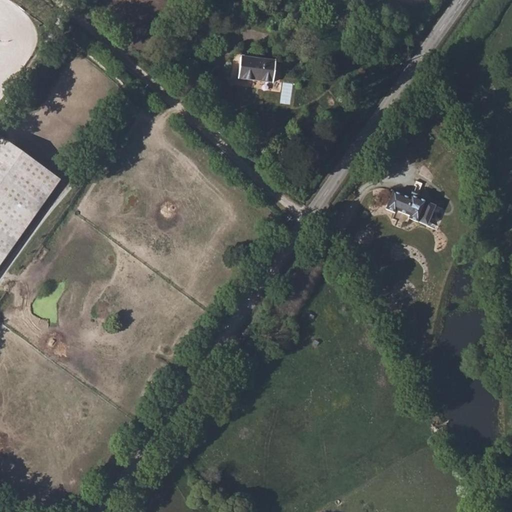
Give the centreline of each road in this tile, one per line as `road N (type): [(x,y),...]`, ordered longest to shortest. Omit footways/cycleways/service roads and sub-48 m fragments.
road 1 (tertiary): [(307,219),(103,511)]
road 2 (unclassified): [(307,219),(54,0)]
road 3 (tertiary): [(459,0),(307,219)]
